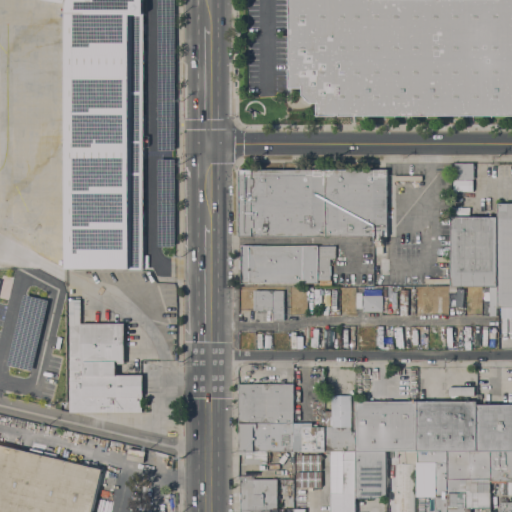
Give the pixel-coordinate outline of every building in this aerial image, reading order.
[(67,146),(67,3),(46,0),(143,0),(143,145),(67,146)] [(511,0),(511,116),(318,116),(318,102),(312,102),(303,94),(303,88),(290,88),(290,68),(292,68),(292,65),(290,65),(290,0),(511,0)] [(149,269),(67,269),(67,146),(143,145),(143,255),(149,255),(149,269)] [(454,179),(454,164),(473,164),(474,179),(454,179)] [(240,170),(387,169),(387,236),(239,236),(240,170)] [(511,317),(501,317),(501,307),(497,307),(497,290),(498,290),(498,287),(497,287),(497,217),(497,203),(511,203),(511,317)] [(452,286),(451,217),(497,217),(497,287),(452,286)] [(335,246),(335,258),(330,258),(330,280),(318,280),(318,283),(241,283),(241,269),(239,269),(239,260),(241,260),(241,245),(335,246)] [(242,310),(242,291),(283,290),(284,320),(273,320),(273,310),(254,310),(242,310)] [(363,296),(383,296),(383,312),(363,312),(363,296)] [(69,412),(69,300),(80,300),(80,323),(124,323),(124,364),(118,364),(118,361),(116,361),(116,375),(143,375),(143,397),(142,397),(142,412),(69,412)] [(240,383),(293,383),(294,423),(240,424),(240,383)] [(331,451),(325,451),(325,426),(326,426),(326,411),(331,411),(331,395),(351,395),(351,432),(356,431),(356,451),(331,451)] [(356,431),(356,401),(417,401),(417,451),(386,451),(356,451),(356,431)] [(417,451),(417,401),(477,401),(477,404),(477,452),(447,451),(417,451)] [(477,452),(477,404),(511,404),(511,452),(491,452),(477,452)] [(267,451),(267,452),(245,452),(245,451),(240,450),(240,424),(294,423),(294,451),(267,451)] [(294,423),(313,423),(313,426),(325,426),(325,451),(294,451),(294,423)] [(0,511),(0,444),(103,469),(92,511),(0,511)] [(356,451),(356,498),(355,498),(355,511),(331,511),(331,451),(356,451)] [(386,451),(386,498),(356,498),(356,451),(386,451)] [(447,511),(435,511),(435,496),(418,496),(417,451),(447,451),(447,511)] [(491,482),(491,508),(470,508),(470,511),(447,511),(447,451),(477,452),(491,452),(491,482)] [(267,464),(245,464),(245,452),(267,452),(267,464)] [(511,480),(507,480),(507,482),(491,482),(491,452),(511,452),(511,480)] [(321,454),(322,470),(297,470),(297,455),(321,454)] [(414,511),(395,511),(395,502),(387,502),(387,486),(396,486),(395,463),(414,463),(414,511)] [(321,487),(296,487),(296,471),(321,471),(321,487)] [(277,509),(270,509),(270,511),(239,511),(239,508),(240,508),(240,480),(277,480),(277,509)] [(500,511),(500,502),(511,502),(511,511),(500,511)]
